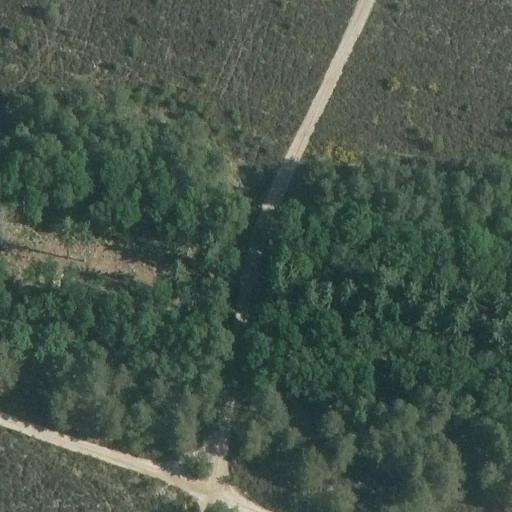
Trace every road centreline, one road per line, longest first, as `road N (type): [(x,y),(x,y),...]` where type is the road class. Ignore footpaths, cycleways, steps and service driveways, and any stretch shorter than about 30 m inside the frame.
road 1 (track): [(204,511),(258,231),(366,0)]
road 2 (track): [(247,511),(151,469),(0,418)]
